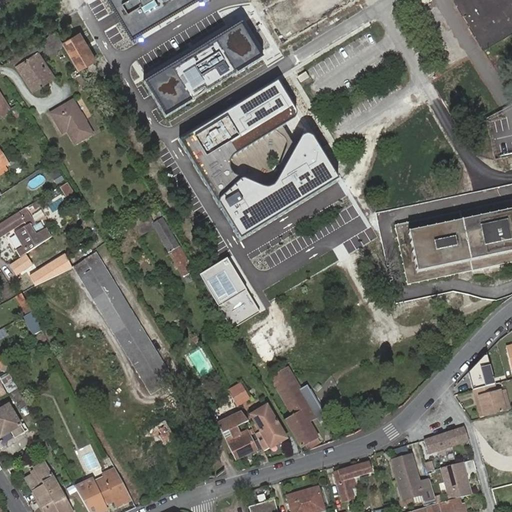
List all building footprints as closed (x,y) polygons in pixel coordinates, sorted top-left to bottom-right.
[(104,0),(128,39),(194,0),(104,0)] [(314,0),(324,19),(361,0),(314,0)] [(451,0),(481,48),(485,46),(456,0),(451,0)] [(511,0),(456,0),(485,46),(507,33),(503,27),(511,21),(511,0)] [(511,21),(503,27),(507,33),(511,30),(511,21)] [(263,59),(242,25),(144,84),(165,119),(263,59)] [(49,56),(63,47),(62,44),(55,33),(41,42),(45,48),(49,56)] [(63,47),(77,69),(78,70),(96,60),(80,34),(62,44),(63,47)] [(37,53),(45,48),(41,42),(29,49),(22,54),(26,60),(15,67),(18,71),(22,68),(26,73),(21,77),(26,83),(30,80),(37,89),(55,77),(37,53)] [(26,60),(22,54),(11,61),(15,67),(26,60)] [(22,68),(18,71),(21,77),(26,73),(22,68)] [(76,83),(82,79),(78,70),(77,69),(70,73),(76,83)] [(308,78),(305,72),(296,77),(300,83),(308,78)] [(32,92),(37,89),(30,80),(26,83),(32,92)] [(278,82),(184,138),(242,242),(339,182),(313,140),(310,138),(307,138),(278,184),(275,187),(271,189),(266,189),(244,180),(237,175),(233,169),(232,162),(239,155),(299,116),(278,82)] [(49,112),(59,130),(66,126),(70,131),(66,133),(72,145),(94,132),(73,98),(49,112)] [(9,108),(6,104),(0,107),(0,109),(2,113),(9,108)] [(22,111),(18,105),(14,108),(18,113),(22,111)] [(66,126),(59,130),(62,135),(66,133),(70,131),(66,126)] [(31,147),(40,141),(36,135),(27,141),(31,147)] [(9,163),(9,162),(0,150),(0,177),(8,173),(4,166),(9,163)] [(65,183),(66,182),(62,175),(54,180),(58,187),(65,183)] [(59,188),(69,202),(75,198),(65,184),(59,188)] [(511,265),(511,200),(395,226),(409,288),(511,265)] [(26,208),(0,225),(0,238),(25,223),(27,226),(28,225),(30,227),(36,224),(26,208)] [(193,271),(157,209),(148,214),(154,224),(152,225),(154,229),(182,277),(193,271)] [(154,224),(148,214),(130,224),(139,239),(154,229),(152,225),(154,224)] [(45,229),(41,223),(37,226),(33,228),(37,235),(45,229)] [(27,226),(13,234),(21,248),(16,251),(20,258),(25,255),(36,247),(50,238),(45,229),(37,235),(33,228),(37,226),(36,224),(30,227),(28,225),(27,226)] [(43,258),(36,247),(25,255),(26,257),(10,267),(16,276),(43,258)] [(30,289),(71,269),(67,260),(26,280),(30,289)] [(100,261),(77,275),(149,393),(172,379),(100,261)] [(232,330),(261,312),(235,268),(205,287),(232,330)] [(197,279),(193,271),(182,277),(187,285),(197,279)] [(64,339),(77,333),(66,309),(53,315),(64,339)] [(488,356),(485,356),(469,372),(474,391),(494,386),(495,385),(488,356)] [(99,364),(78,374),(104,429),(126,420),(99,364)] [(285,421),(300,447),(306,444),(309,449),(318,443),(316,439),(318,437),(308,422),(316,417),(287,368),(267,380),(291,418),(285,421)] [(238,386),(246,400),(248,399),(240,385),(238,386)] [(228,391),(236,405),(246,400),(238,386),(228,391)] [(474,391),(473,391),(476,400),(479,399),(482,407),(503,401),(501,392),(496,393),(494,386),(474,391)] [(18,404),(24,401),(17,390),(11,393),(18,404)] [(482,407),(485,418),(507,412),(503,401),(482,407)] [(0,410),(0,437),(11,432),(15,438),(24,433),(8,405),(0,410)] [(250,415),(269,448),(286,439),(267,405),(250,415)] [(213,411),(221,424),(225,421),(218,408),(213,411)] [(487,426),(507,422),(506,414),(486,419),(487,426)] [(464,427),(423,441),(427,454),(468,441),(464,427)] [(224,437),(235,461),(256,450),(247,431),(230,439),(227,435),(224,437)] [(257,452),(261,465),(270,462),(262,450),(257,452)] [(433,496),(429,480),(420,483),(412,456),(393,461),(404,501),(423,496),(425,503),(435,501),(433,496)] [(378,472),(376,461),(334,473),(341,498),(351,495),(349,485),(348,480),(378,472)] [(431,462),(424,464),(427,472),(433,471),(431,462)] [(26,481),(38,501),(59,489),(45,464),(34,470),(35,472),(37,475),(34,477),(26,481)] [(461,464),(441,469),(450,502),(458,500),(470,497),(461,464)] [(115,502),(118,507),(132,501),(122,483),(116,471),(115,470),(104,475),(105,477),(107,481),(96,486),(94,482),(93,480),(76,488),(89,511),(105,511),(107,511),(105,507),(104,503),(114,498),(115,502)] [(348,480),(349,485),(379,477),(378,472),(348,480)] [(105,477),(94,482),(96,486),(107,481),(105,477)] [(287,497),(291,511),(325,511),(319,487),(287,497)] [(72,511),(59,489),(38,501),(43,511),(72,511)] [(114,498),(104,503),(105,507),(115,502),(114,498)] [(461,509),(458,500),(450,502),(441,504),(436,506),(413,511),(464,511),(464,508),(461,509)] [(276,511),(274,502),(249,509),(249,511),(276,511)]
